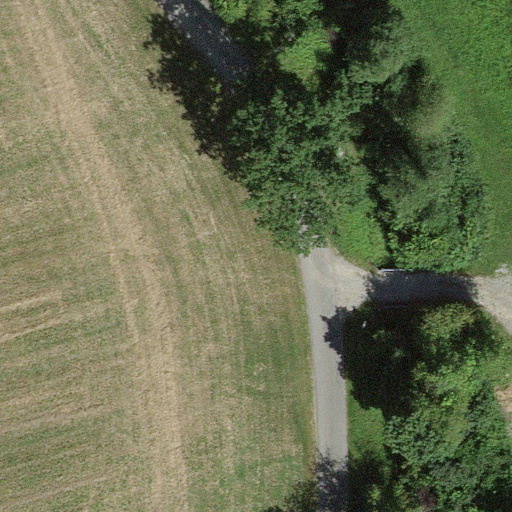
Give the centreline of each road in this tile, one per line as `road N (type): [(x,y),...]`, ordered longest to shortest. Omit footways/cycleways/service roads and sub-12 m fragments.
road 1 (track): [(171,0),(263,129),(309,281)]
road 2 (track): [(309,281),(308,511)]
road 3 (track): [(511,325),(497,287),(309,281)]
